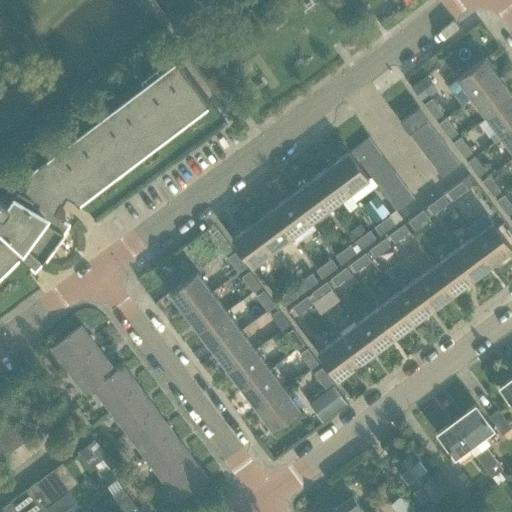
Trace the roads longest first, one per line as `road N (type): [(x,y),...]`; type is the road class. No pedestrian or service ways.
road 1 (residential): [(101,270),(455,0)]
road 2 (unclassified): [(263,497),(511,315)]
road 3 (residential): [(263,497),(101,270)]
road 4 (residential): [(0,343),(101,270)]
